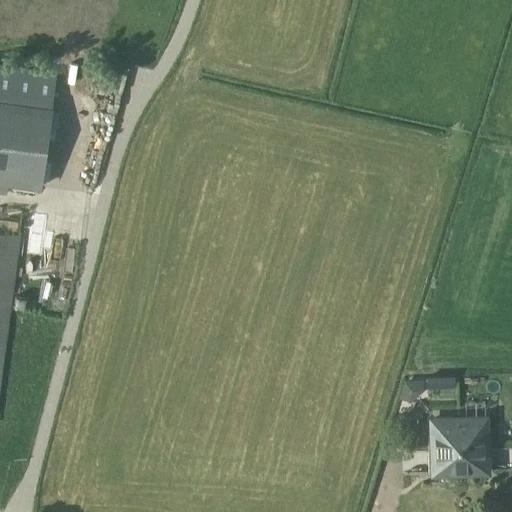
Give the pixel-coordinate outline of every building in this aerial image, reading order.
[(61,99),(78,99),(79,73),(62,72),(61,99)] [(80,105),(99,104),(98,86),(79,87),(80,105)] [(0,100),(0,182),(38,188),(49,107),(0,100)] [(0,421),(21,424),(45,239),(0,232),(0,421)] [(420,375),(421,395),(443,394),(442,374),(420,375)] [(433,472),(460,471),(459,447),(464,447),(464,424),(458,424),(458,417),(432,418),(433,472)] [(459,447),(460,471),(487,471),(486,417),(458,417),(458,424),(464,424),(464,447),(459,447)] [(418,446),(397,451),(399,463),(421,458),(418,446)]
